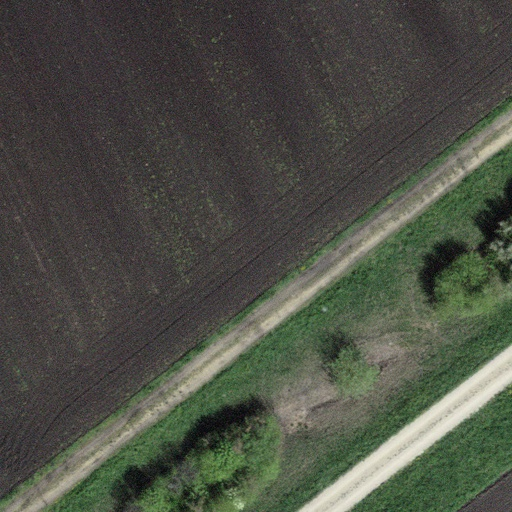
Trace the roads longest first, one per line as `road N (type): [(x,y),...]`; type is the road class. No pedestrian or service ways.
road 1 (track): [(0,511),(511,114)]
road 2 (track): [(333,511),(511,371)]
